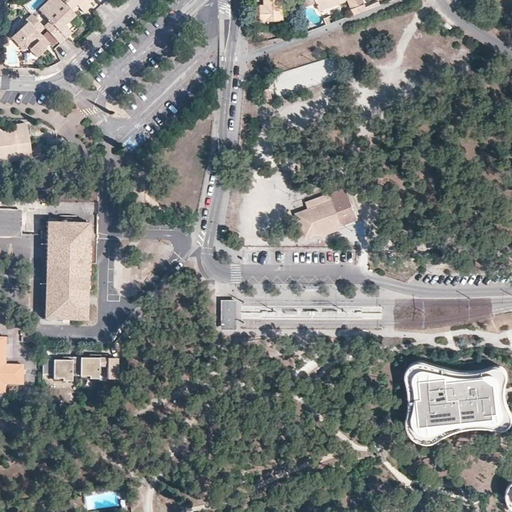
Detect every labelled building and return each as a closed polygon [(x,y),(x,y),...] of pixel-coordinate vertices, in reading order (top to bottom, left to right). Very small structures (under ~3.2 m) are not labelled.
[(45,29),(60,45),(66,39),(61,34),(67,29),(65,27),(75,16),(75,15),(72,13),(60,0),(49,0),(40,8),(51,20),(55,24),(43,28),(45,29)] [(87,7),(94,0),(60,0),(72,13),(77,8),(79,10),(85,17),(91,11),(87,7)] [(263,0),(263,4),(264,10),(259,10),(259,21),(282,20),(281,0),(263,0)] [(320,11),(345,1),(344,0),(304,0),(305,3),(310,1),(311,4),(316,2),(320,11)] [(355,0),(347,0),(353,15),(360,12),(360,11),(358,6),(355,0)] [(365,5),(366,9),(379,4),(378,0),(365,5)] [(365,5),(364,3),(358,6),(360,11),(366,9),(365,5)] [(41,25),(32,15),(25,21),(27,23),(10,39),(21,51),(31,51),(37,58),(46,49),(44,47),(39,42),(39,34),(35,30),(41,25)] [(35,30),(39,34),(45,29),(43,28),(41,25),(35,30)] [(61,34),(66,39),(71,34),(67,29),(61,34)] [(271,82),(263,83),(266,95),(274,93),(271,82)] [(0,157),(18,155),(19,159),(24,163),(28,163),(32,157),(41,156),(39,143),(30,145),(26,123),(14,125),(14,130),(2,132),(0,130),(0,157)] [(44,130),(34,131),(36,142),(45,140),(44,130)] [(309,211),(318,235),(325,232),(335,228),(342,225),(358,220),(345,189),(306,204),(309,211)] [(0,234),(24,235),(24,211),(0,210),(0,234)] [(306,240),(318,235),(309,211),(297,216),(306,240)] [(86,321),(88,263),(89,223),(46,222),(44,320),(86,321)] [(224,300),(221,301),(221,328),(234,328),(234,300),(224,300)] [(23,365),(4,364),(5,338),(0,337),(0,392),(4,393),(4,384),(22,384),(23,365)] [(71,375),(80,376),(80,358),(79,358),(79,361),(43,360),(42,376),(54,376),(54,378),(62,378),(62,380),(71,381),(71,375)] [(80,358),(80,376),(89,376),(89,378),(97,379),(98,373),(106,374),(106,379),(116,379),(116,358),(80,358)] [(507,401),(505,391),(507,376),(507,371),(504,367),(501,365),(497,364),(478,370),(464,370),(453,368),(422,360),(417,360),(411,363),(407,365),(404,372),(404,377),(407,392),(407,408),(405,419),(406,427),(410,435),(413,438),(418,441),(423,442),(434,441),(452,432),(471,427),(486,427),(499,429),(507,428),(510,425),(511,422),(511,412),(507,401)]
